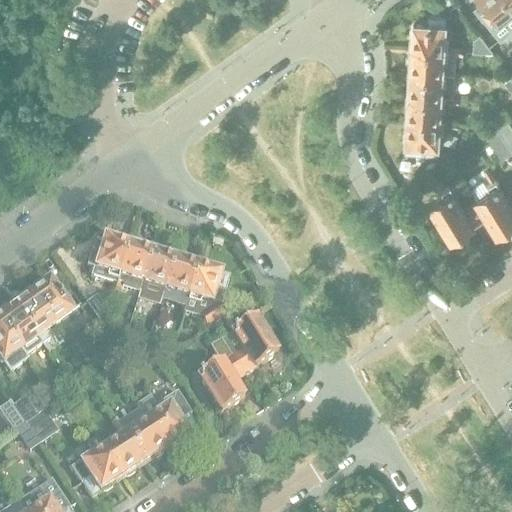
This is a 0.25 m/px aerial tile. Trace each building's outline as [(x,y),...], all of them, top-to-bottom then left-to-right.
[(511,8),(505,0),(477,0),(481,4),(473,10),(483,23),(484,22),(500,43),(511,33),(511,8)] [(443,52),(445,18),(428,17),(428,26),(413,25),(413,27),(411,30),(411,37),(412,40),(412,50),(443,52)] [(493,54),(480,36),(474,41),(473,53),(493,54)] [(442,76),(443,52),(412,50),(411,59),(409,63),(409,69),(410,73),(411,74),(442,76)] [(409,98),(440,100),(442,76),(411,74),(410,83),(407,87),(407,93),(409,97),(409,98)] [(408,122),(439,124),(440,100),(409,98),(408,107),(406,110),(406,117),(407,121),(408,122)] [(457,107),(458,102),(458,100),(448,99),(447,106),(457,107)] [(511,152),(511,128),(497,105),(496,103),(484,111),(494,127),(499,134),(511,153),(511,152)] [(437,150),(439,124),(408,122),(407,131),(405,134),(404,141),(406,145),(405,155),(436,158),(437,150)] [(457,132),(458,125),(446,123),(446,130),(457,132)] [(499,134),(494,127),(479,126),(478,127),(477,134),(483,143),(484,143),(485,143),(488,141),(499,134)] [(511,154),(511,153),(499,134),(488,141),(501,162),(511,154)] [(511,227),(511,208),(488,170),(484,173),(489,181),(485,184),(489,191),(474,200),(487,220),(498,237),(511,227)] [(487,220),(474,200),(462,207),(443,177),(438,180),(445,192),(442,194),(444,198),(430,207),(452,243),(487,220)] [(372,243),(365,231),(357,236),(364,248),(372,243)] [(114,295),(128,247),(119,245),(117,241),(110,239),(107,241),(105,240),(100,255),(92,252),(86,269),(94,272),(92,279),(107,284),(108,282),(113,284),(110,294),(114,295)] [(141,288),(152,255),(150,254),(148,251),(141,249),(138,250),(128,247),(114,295),(119,297),(121,289),(139,295),(140,292),(141,288)] [(165,295),(176,262),(173,261),(171,258),(164,256),(161,257),(152,255),(141,288),(165,295)] [(188,302),(198,269),(196,268),(194,265),(187,263),(184,264),(176,262),(165,295),(164,298),(163,298),(160,309),(166,311),(168,303),(183,308),(185,307),(187,302),(188,302)] [(224,296),(229,278),(219,275),(217,272),(210,270),(207,271),(198,269),(188,302),(212,310),(217,294),(224,296)] [(63,304),(49,283),(47,285),(43,284),(38,288),(38,292),(32,296),(55,326),(80,309),(71,298),(63,304)] [(55,326),(32,296),(15,308),(42,347),(48,355),(52,352),(46,344),(49,341),(44,334),(55,326)] [(108,314),(97,298),(87,304),(86,305),(103,329),(108,314)] [(189,318),(192,307),(186,305),(185,307),(183,316),(189,318)] [(222,320),(226,317),(219,307),(201,320),(209,330),(222,320)] [(42,347),(15,308),(0,318),(0,322),(21,352),(26,358),(42,347)] [(278,356),(255,321),(242,329),(239,326),(235,329),(226,317),(222,320),(233,334),(221,342),(244,378),(278,356)] [(21,352),(0,322),(0,359),(10,374),(28,362),(26,358),(21,352)] [(123,343),(117,334),(110,338),(117,347),(123,343)] [(244,401),(234,385),(244,378),(221,342),(210,348),(222,368),(200,382),(221,416),(244,401)] [(119,354),(111,343),(100,351),(108,362),(119,354)] [(173,369),(167,360),(157,367),(163,376),(173,369)] [(192,424),(195,422),(177,393),(156,407),(150,398),(136,407),(139,411),(140,411),(166,452),(175,446),(178,446),(184,442),(185,439),(197,431),(192,424)] [(39,419),(25,400),(13,408),(13,409),(27,428),(37,420),(39,419)] [(27,428),(13,409),(3,415),(17,435),(18,434),(27,428)] [(166,452),(140,411),(139,411),(117,425),(122,432),(125,436),(144,466),(153,460),(156,460),(162,456),(163,453),(166,452)] [(50,439),(37,420),(27,428),(39,447),(50,439)] [(122,432),(117,425),(115,422),(111,425),(117,435),(122,432)] [(39,447),(27,428),(18,434),(17,435),(16,435),(29,454),(39,447)] [(144,466),(125,436),(104,450),(102,451),(121,480),(125,478),(128,479),(134,475),(135,472),(144,466)] [(121,480),(102,451),(104,450),(96,438),(87,445),(94,456),(71,470),(91,500),(102,493),(106,493),(112,489),(113,486),(121,480)] [(68,511),(70,511),(51,482),(16,504),(21,511),(68,511)] [(21,511),(16,504),(12,497),(7,502),(6,508),(7,511),(21,511)]
